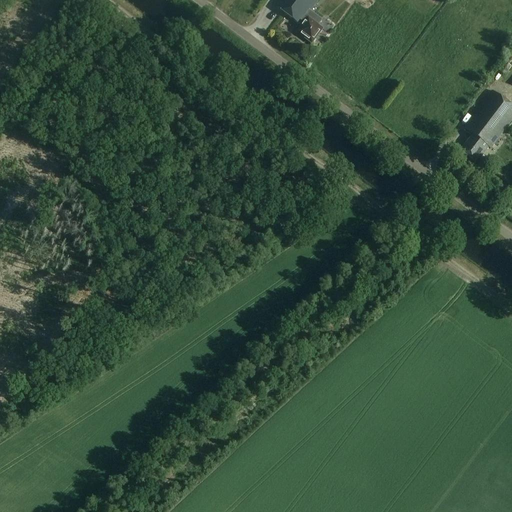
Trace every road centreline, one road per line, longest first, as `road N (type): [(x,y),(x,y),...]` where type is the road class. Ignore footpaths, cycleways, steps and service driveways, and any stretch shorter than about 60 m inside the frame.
road 1 (track): [(107,0),(511,305)]
road 2 (track): [(349,183),(0,418)]
road 3 (tertiary): [(511,236),(200,0)]
